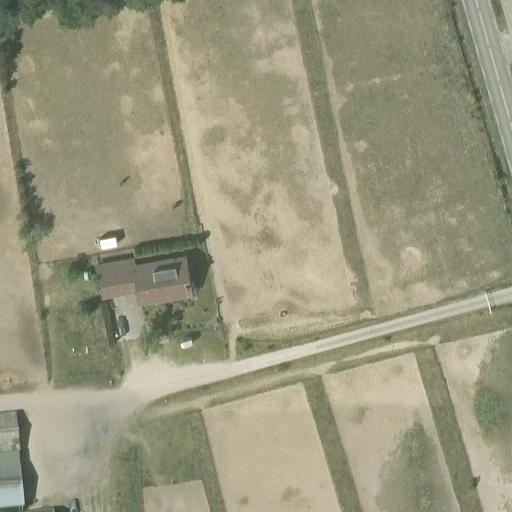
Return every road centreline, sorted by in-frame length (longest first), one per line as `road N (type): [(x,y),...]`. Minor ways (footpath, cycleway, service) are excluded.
road 1 (track): [(511,296),(122,403),(0,406)]
road 2 (primary): [(511,132),(474,0)]
